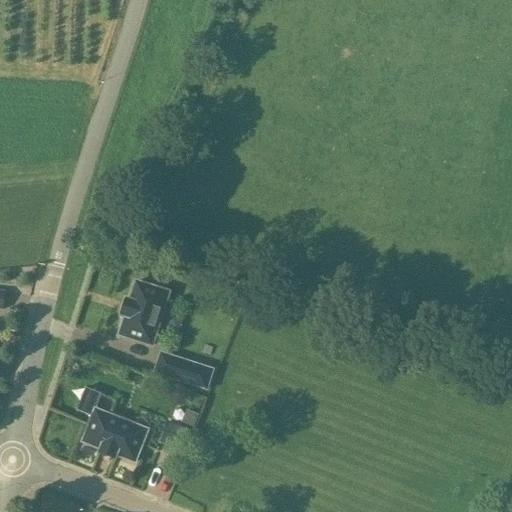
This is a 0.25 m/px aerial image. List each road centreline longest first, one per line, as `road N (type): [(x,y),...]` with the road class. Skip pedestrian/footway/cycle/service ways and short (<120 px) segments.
road 1 (unclassified): [(13,455),(55,265),(139,0)]
road 2 (unclassified): [(158,511),(13,455)]
